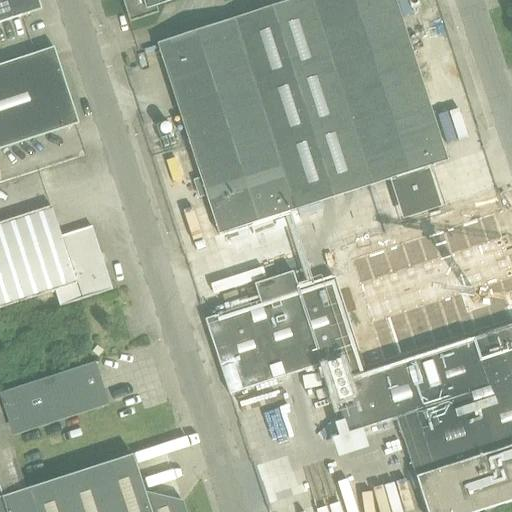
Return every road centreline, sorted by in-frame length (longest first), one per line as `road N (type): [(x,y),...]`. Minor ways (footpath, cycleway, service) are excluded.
road 1 (unclassified): [(233,511),(68,0)]
road 2 (unclassified): [(511,123),(470,0)]
